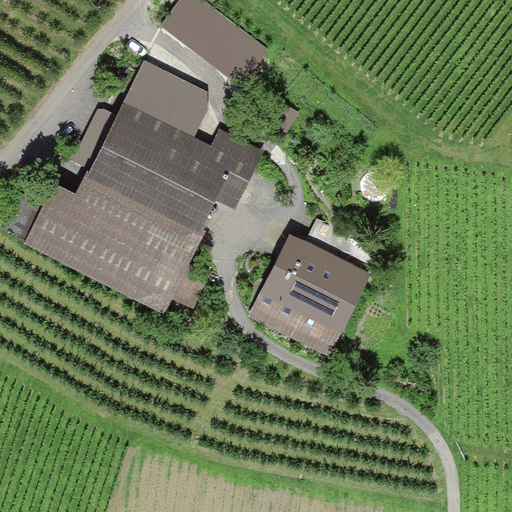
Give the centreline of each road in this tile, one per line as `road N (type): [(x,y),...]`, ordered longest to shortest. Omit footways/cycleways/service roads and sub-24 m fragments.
road 1 (track): [(451,511),(450,467),(428,425),(381,392),(261,342),(229,298),(226,240)]
road 2 (track): [(136,0),(0,163)]
